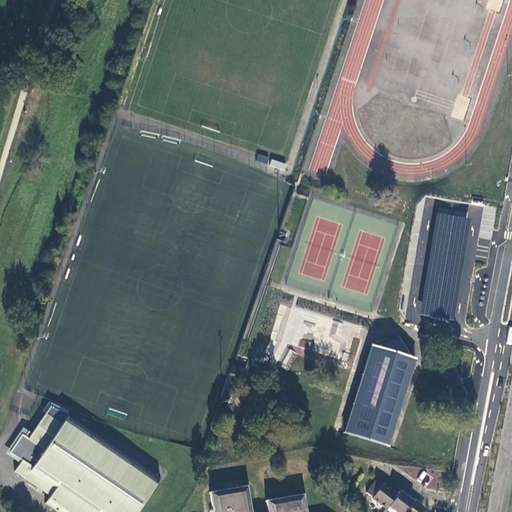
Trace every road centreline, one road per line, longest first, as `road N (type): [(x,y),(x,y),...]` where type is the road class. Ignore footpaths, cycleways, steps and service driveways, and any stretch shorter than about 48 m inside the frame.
road 1 (primary): [(509,250),(460,511)]
road 2 (primary): [(472,511),(511,326)]
